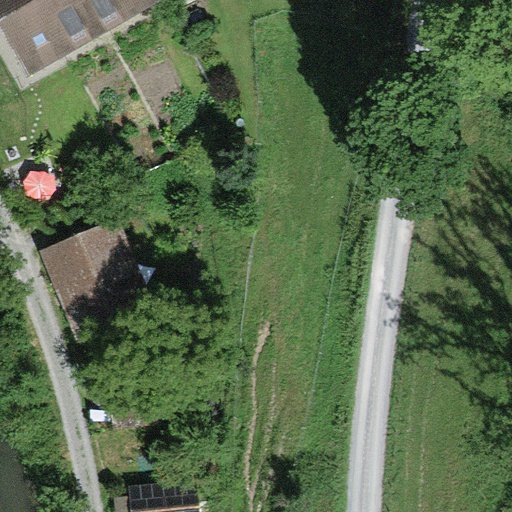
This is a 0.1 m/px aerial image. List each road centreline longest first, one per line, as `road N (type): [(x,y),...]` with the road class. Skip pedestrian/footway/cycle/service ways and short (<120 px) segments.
road 1 (track): [(362,511),(422,0)]
road 2 (track): [(85,511),(78,467),(0,230)]
